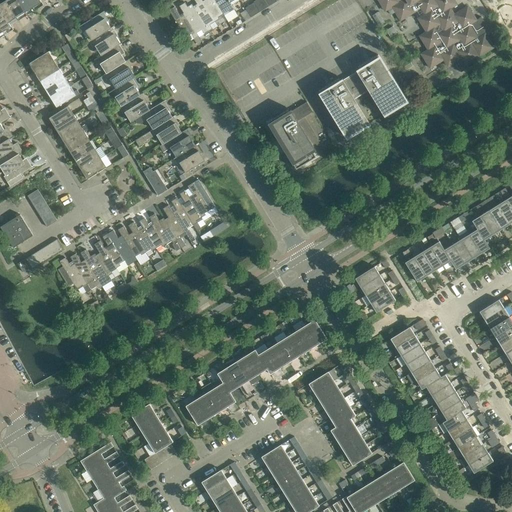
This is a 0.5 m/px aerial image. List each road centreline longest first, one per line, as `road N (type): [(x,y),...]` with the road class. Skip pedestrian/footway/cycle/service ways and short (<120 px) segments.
road 1 (tertiary): [(36,450),(313,273)]
road 2 (tertiary): [(303,257),(24,430)]
road 3 (residential): [(448,500),(313,273)]
road 4 (tertiary): [(511,127),(303,257)]
road 5 (tertiary): [(313,273),(511,149)]
road 6 (residential): [(303,257),(178,72)]
road 7 (residential): [(511,430),(443,315),(511,275)]
road 8 (residential): [(1,67),(87,211),(112,196)]
road 9 (residential): [(181,511),(166,487),(283,413)]
road 10 (residential): [(178,72),(298,0)]
